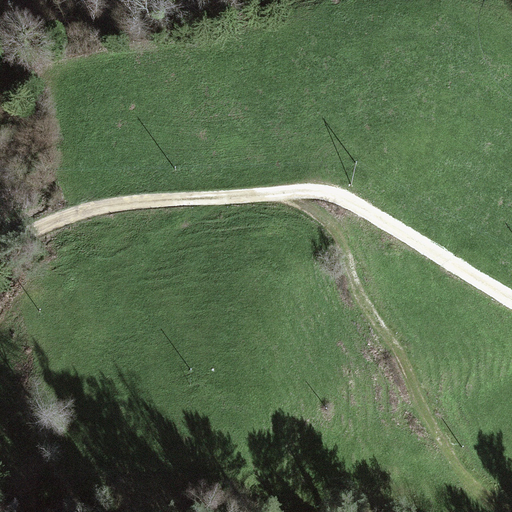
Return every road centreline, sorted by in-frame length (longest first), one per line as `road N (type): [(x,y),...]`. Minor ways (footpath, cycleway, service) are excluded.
road 1 (track): [(511,511),(448,454),(407,366),(365,305),(339,236),(314,211),(269,192)]
road 2 (track): [(269,192),(109,205),(33,228),(0,252)]
road 3 (track): [(269,192),(333,194),(511,300)]
